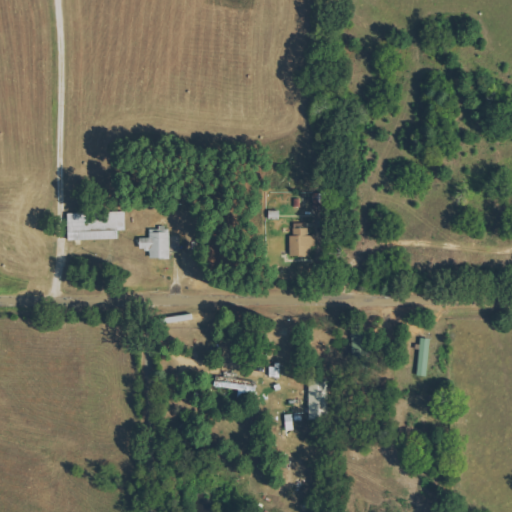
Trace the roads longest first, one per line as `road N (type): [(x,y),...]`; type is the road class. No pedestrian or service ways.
road 1 (residential): [(511,299),(0,297)]
road 2 (residential): [(151,511),(146,297)]
